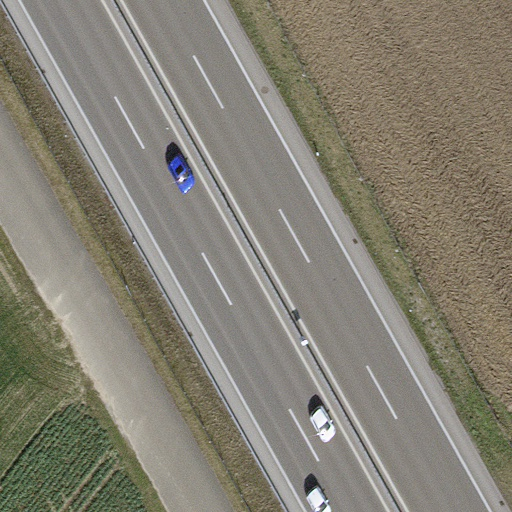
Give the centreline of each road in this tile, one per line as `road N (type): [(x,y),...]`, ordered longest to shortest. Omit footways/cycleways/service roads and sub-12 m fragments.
road 1 (motorway): [(62,0),(348,511)]
road 2 (motorway): [(457,511),(172,0)]
